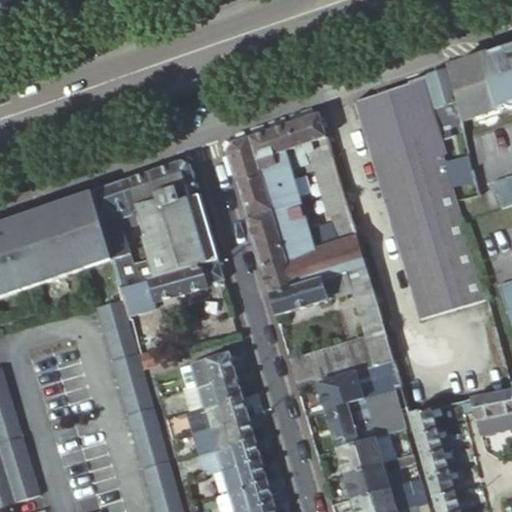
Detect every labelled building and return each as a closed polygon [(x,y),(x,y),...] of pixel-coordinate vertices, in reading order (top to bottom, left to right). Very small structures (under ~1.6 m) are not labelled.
[(0,0),(0,14),(16,9),(12,0),(0,0)] [(461,120),(511,102),(511,47),(494,53),(494,52),(449,67),(457,99),(461,118),(461,120)] [(457,99),(449,67),(426,75),(434,108),(436,108),(442,130),(447,129),(456,121),(461,120),(461,118),(457,99)] [(488,299),(466,220),(462,204),(460,199),(442,130),(436,108),(434,108),(426,75),(354,100),(413,319),(488,299)] [(274,210),(248,218),(270,294),(366,266),(357,236),(320,112),(249,136),(262,176),(263,175),(274,210)] [(262,176),(249,136),(233,141),(228,150),(248,218),(274,210),(263,175),(262,176)] [(140,212),(199,191),(191,165),(181,159),(129,177),(140,212)] [(499,206),(511,202),(511,172),(491,180),(499,206)] [(140,212),(129,177),(93,190),(111,248),(111,249),(114,259),(116,265),(117,270),(132,266),(128,254),(131,253),(123,226),(120,227),(119,219),(140,212)] [(0,287),(25,279),(28,288),(83,269),(80,260),(108,250),(111,249),(111,248),(93,190),(91,191),(17,217),(19,223),(0,229),(0,287)] [(152,265),(156,277),(219,260),(199,191),(140,212),(150,237),(144,239),(152,265)] [(111,249),(108,250),(80,260),(83,269),(111,260),(114,259),(111,249)] [(219,260),(156,277),(149,279),(156,303),(210,287),(210,285),(225,281),(219,260)] [(149,279),(156,277),(152,265),(135,270),(138,282),(149,279)] [(133,270),(132,266),(117,270),(120,280),(122,287),(138,282),(135,270),(133,270)] [(395,363),(366,266),(270,294),(277,316),(353,293),(366,338),(290,361),(299,391),(319,385),(358,374),(395,363)] [(0,287),(0,297),(28,288),(25,279),(0,287)] [(156,303),(149,279),(138,282),(122,287),(120,287),(124,300),(128,315),(157,307),(156,303)] [(511,310),(511,280),(497,286),(506,312),(511,310)] [(155,511),(184,511),(171,465),(128,315),(124,300),(97,308),(155,511)] [(159,363),(173,359),(169,346),(155,349),(159,363)] [(140,354),(145,368),(159,363),(155,349),(140,354)] [(237,375),(231,353),(190,365),(196,386),(197,387),(237,375)] [(402,388),(395,363),(358,374),(365,399),(375,396),(379,407),(391,403),(395,418),(403,416),(395,389),(402,388)] [(187,388),(196,386),(190,365),(181,367),(187,388)] [(2,373),(0,373),(0,511),(39,501),(2,373)] [(365,399),(358,374),(319,385),(326,410),(351,403),(365,399)] [(197,387),(203,410),(244,398),(237,375),(197,387)] [(184,389),(191,412),(203,410),(197,387),(196,386),(187,388),(184,389)] [(511,415),(511,393),(494,397),(499,418),(511,415)] [(375,396),(365,399),(351,403),(362,444),(387,437),(379,407),(375,396)] [(499,418),(494,397),(472,402),(477,423),(499,418)] [(203,410),(209,431),(250,419),(244,398),(203,410)] [(351,403),(326,410),(338,451),(362,444),(351,403)] [(407,430),(403,416),(395,418),(391,403),(379,407),(387,437),(392,435),(392,434),(407,430)] [(194,434),(209,431),(203,410),(191,412),(188,413),(194,434)] [(438,432),(433,411),(410,417),(416,438),(438,432)] [(511,429),(511,415),(499,418),(477,423),(481,437),(511,429)] [(215,451),(256,440),(250,419),(209,431),(215,451)] [(194,434),(201,456),(215,451),(209,431),(194,434)] [(444,451),(438,432),(416,438),(421,457),(444,451)] [(362,444),(338,451),(346,477),(385,466),(384,464),(380,449),(395,445),(399,444),(397,437),(392,435),(387,437),(362,444)] [(222,475),(263,462),(262,458),(256,440),(215,451),(222,475)] [(380,449),(384,464),(398,460),(395,445),(380,449)] [(201,456),(207,477),(222,475),(215,451),(201,456)] [(444,451),(421,457),(427,478),(450,472),(444,451)] [(346,477),(352,501),(392,489),(387,473),(396,471),(416,465),(414,456),(398,460),(384,464),(385,466),(346,477)] [(228,496),(269,484),(263,462),(222,475),(228,496)] [(387,473),(392,489),(401,487),(396,471),(387,473)] [(433,499),(456,492),(450,472),(427,478),(433,499)] [(412,483),(418,508),(428,505),(421,480),(412,483)] [(392,489),(398,511),(403,511),(418,508),(412,483),(401,487),(392,489)] [(265,511),(277,509),(269,484),(228,496),(218,499),(222,511),(265,511)] [(352,501),(355,511),(398,511),(392,489),(352,501)] [(436,511),(461,511),(456,492),(433,499),(436,511)]
